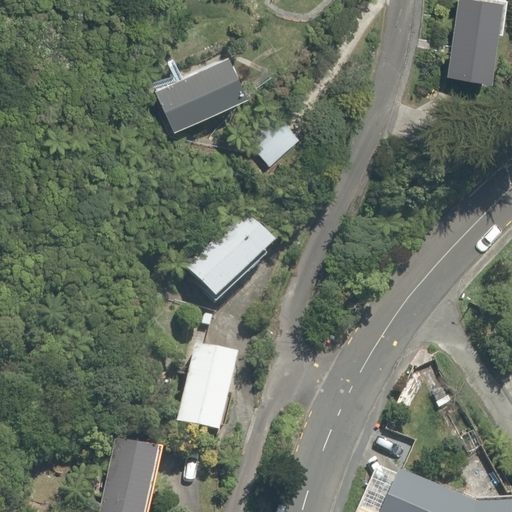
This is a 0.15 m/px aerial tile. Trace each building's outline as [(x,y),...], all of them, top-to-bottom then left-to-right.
[(511,31),(511,0),(462,0),(451,95),(504,101),(511,31)] [(183,136),(277,100),(262,60),(250,65),(238,32),(143,68),(156,101),(168,97),(183,136)] [(318,146),(271,109),(237,152),(283,189),(318,146)] [(303,248),(257,202),(188,271),(234,317),(303,248)] [(258,364),(204,350),(183,428),(238,442),(258,364)] [(171,469),(175,452),(121,441),(106,511),(161,511),(164,503),(177,505),(184,472),(171,469)] [(463,507),(382,472),(364,511),(511,511),(511,506),(463,503),(463,507)]
